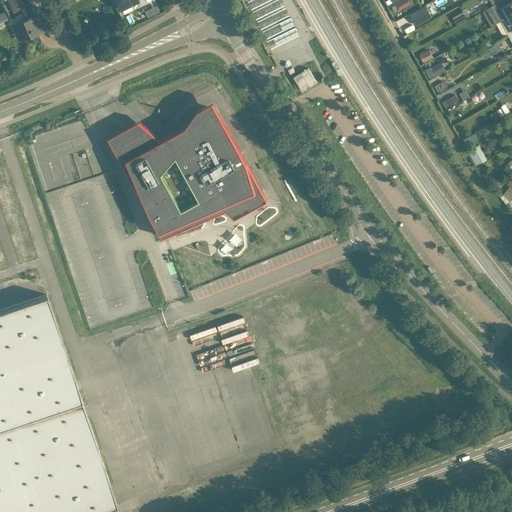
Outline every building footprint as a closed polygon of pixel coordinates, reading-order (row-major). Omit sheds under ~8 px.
[(7,0),(13,11),(24,6),(21,0),(7,0)] [(137,0),(116,0),(121,8),(137,0)] [(409,4),(406,0),(401,0),(395,4),(398,9),(398,10),(409,4)] [(500,20),(509,15),(511,13),(511,0),(501,0),(497,2),(493,4),(492,5),(500,20)] [(410,14),(416,25),(432,15),(426,5),(410,14)] [(456,21),(471,17),(468,10),(454,14),(456,21)] [(46,27),(39,11),(30,15),(16,22),(23,37),(46,27)] [(511,13),(509,15),(500,20),(508,35),(511,32),(511,13)] [(102,20),(95,23),(97,29),(104,26),(102,20)] [(434,56),(429,49),(419,54),(424,62),(434,56)] [(442,61),(432,67),(436,74),(436,75),(446,69),(442,61)] [(317,82),(308,68),(294,76),(302,91),(317,82)] [(463,99),(470,95),(467,88),(459,91),(463,99)] [(446,100),(449,105),(459,100),(456,94),(446,99),(446,100)] [(466,99),(469,104),(469,105),(474,102),(471,96),(466,99)] [(198,108),(185,124),(161,138),(154,131),(140,118),(109,136),(150,213),(163,236),(226,209),(235,217),(268,198),(242,150),(213,98),(198,108)] [(464,138),(468,145),(480,138),(477,131),(464,138)] [(479,144),(468,150),(476,165),(487,158),(479,144)] [(0,511),(90,511),(117,503),(72,370),(67,356),(64,345),(46,293),(0,308),(0,511)]
